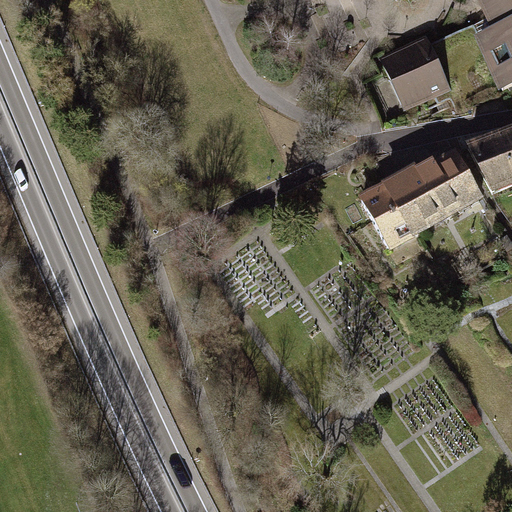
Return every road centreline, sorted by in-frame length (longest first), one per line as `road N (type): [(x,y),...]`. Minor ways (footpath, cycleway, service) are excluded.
road 1 (trunk): [(198,511),(0,60)]
road 2 (trunk): [(0,124),(171,511)]
